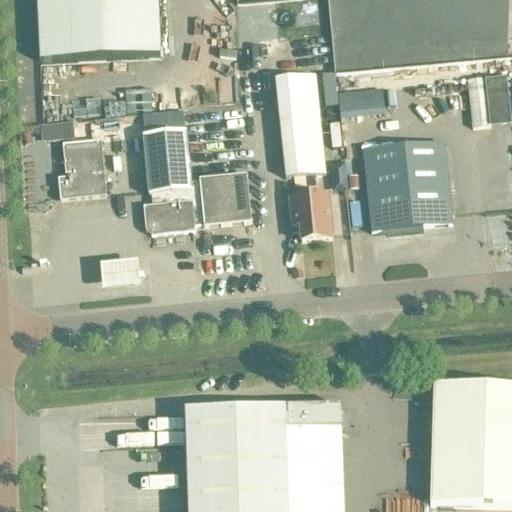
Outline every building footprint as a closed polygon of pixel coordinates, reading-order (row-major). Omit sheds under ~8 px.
[(36,0),(40,67),(160,62),(156,0),(36,0)] [(317,106),(314,82),(275,86),(278,110),(286,186),(325,182),(317,106)] [(486,84),(467,86),(471,133),(491,131),(486,84)] [(154,93),(129,94),(130,115),(155,114),(154,93)] [(387,119),(386,93),(342,95),(344,121),(387,119)] [(47,144),(78,142),(78,125),(46,127),(47,144)] [(195,233),(191,190),(186,139),(144,143),(149,203),(152,202),(153,212),(143,213),(146,238),(151,243),(195,239),(195,233)] [(60,207),(107,203),(101,147),(63,151),(66,184),(58,185),(60,207)] [(445,151),(404,155),(364,159),(372,241),(453,232),(445,151)] [(330,168),(332,189),(345,187),(343,167),(330,168)] [(191,190),(195,233),(204,233),(204,235),(215,234),(252,230),(247,182),(211,186),(199,187),(199,189),(191,190)] [(302,249),(332,246),(328,202),(290,205),(293,233),(300,233),(302,249)] [(142,264),(104,266),(105,272),(106,286),(106,293),(144,290),(143,283),(142,269),(142,264)] [(511,511),(511,395),(434,393),(430,511),(511,511)] [(187,511),(322,511),(320,435),(342,434),(341,412),(185,418),(185,419),(187,511)]
